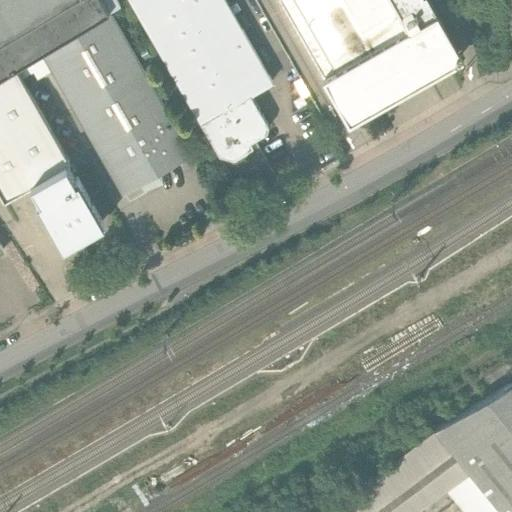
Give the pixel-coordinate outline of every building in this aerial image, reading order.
[(0,0),(0,74),(40,51),(109,12),(108,10),(101,0),(0,0)] [(101,0),(108,10),(119,3),(117,0),(101,0)] [(131,0),(200,121),(201,121),(219,153),(232,156),(252,146),(248,140),(266,131),(267,125),(249,94),(272,82),(225,0),(131,0)] [(279,0),(348,119),(365,109),(377,102),(410,84),(425,76),(459,57),(427,0),(279,0)] [(40,51),(50,68),(122,195),(192,155),(110,11),(109,12),(40,51)] [(40,51),(0,74),(0,193),(3,199),(31,183),(39,198),(36,200),(61,244),(102,222),(76,177),(74,178),(65,163),(69,162),(20,75),(30,69),(35,77),(50,68),(40,51)] [(511,511),(511,380),(434,426),(469,470),(445,488),(464,511),(511,511)] [(469,470),(434,426),(318,511),(412,511),(445,488),(469,470)]
